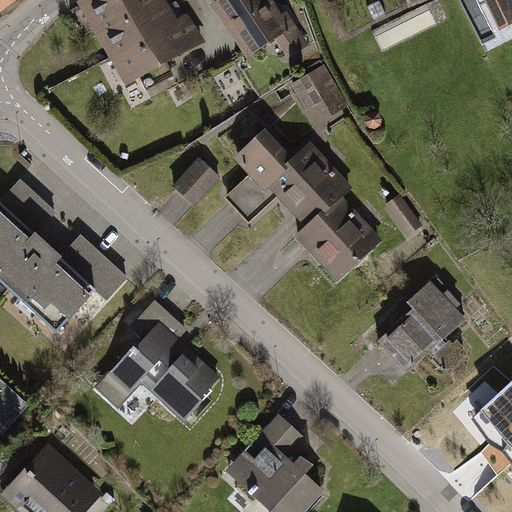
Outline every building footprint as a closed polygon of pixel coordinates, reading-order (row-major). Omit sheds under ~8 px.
[(0,0),(0,12),(17,0),(0,0)] [(176,26),(160,0),(92,0),(77,9),(124,90),(204,45),(189,18),(176,26)] [(290,31),(268,0),(226,0),(211,10),(246,61),(290,31)] [(511,1),(508,3),(506,0),(482,0),(499,33),(511,26),(511,1)] [(336,94),(322,68),(290,85),(305,111),(336,94)] [(262,134),(231,162),(259,193),(264,188),(304,231),(292,241),(333,285),(380,243),(340,200),(351,190),(308,144),(288,162),(262,134)] [(219,180),(199,161),(171,190),(190,209),(219,180)] [(54,215),(19,182),(0,201),(0,288),(50,336),(92,293),(102,303),(125,280),(78,235),(59,255),(37,233),(54,215)] [(397,196),(382,206),(404,239),(419,229),(397,196)] [(462,322),(425,283),(396,310),(401,316),(375,340),(406,374),(462,322)] [(185,333),(154,302),(129,327),(141,339),(102,377),(121,397),(135,383),(177,425),(220,382),(203,364),(192,375),(177,360),(187,350),(177,340),(185,333)] [(449,371),(471,354),(460,341),(438,358),(449,371)] [(495,383),(467,410),(511,458),(511,390),(507,395),(495,383)] [(0,430),(22,407),(0,386),(0,430)] [(303,441),(278,417),(223,477),(260,511),(304,511),(321,494),(301,476),(309,467),(293,452),(303,441)] [(86,511),(104,494),(50,443),(2,495),(20,511),(86,511)]
